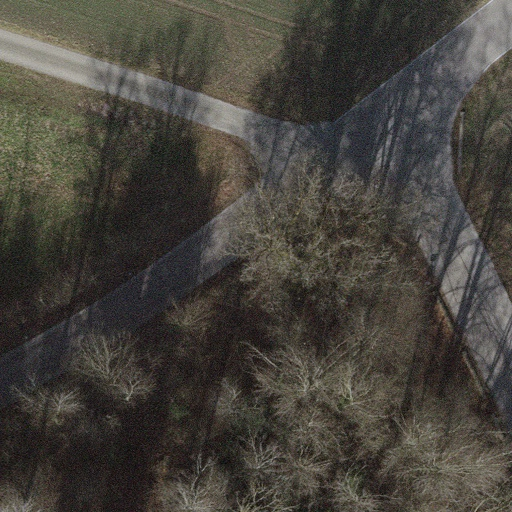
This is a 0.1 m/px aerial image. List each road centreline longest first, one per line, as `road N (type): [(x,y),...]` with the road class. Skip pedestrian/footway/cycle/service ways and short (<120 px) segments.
road 1 (tertiary): [(511,28),(340,160),(0,393)]
road 2 (track): [(0,52),(340,160)]
